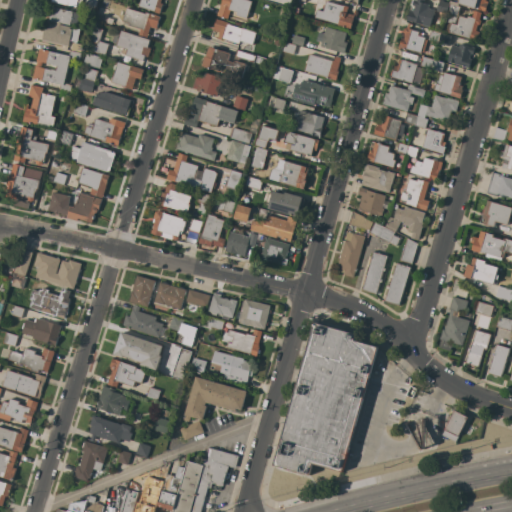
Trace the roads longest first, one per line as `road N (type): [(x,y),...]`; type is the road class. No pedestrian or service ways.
road 1 (residential): [(194,0),(37,511)]
road 2 (residential): [(387,0),(245,511)]
road 3 (residential): [(473,396),(359,310),(0,224)]
road 4 (residential): [(511,13),(408,346)]
road 5 (primary): [(511,471),(350,511)]
